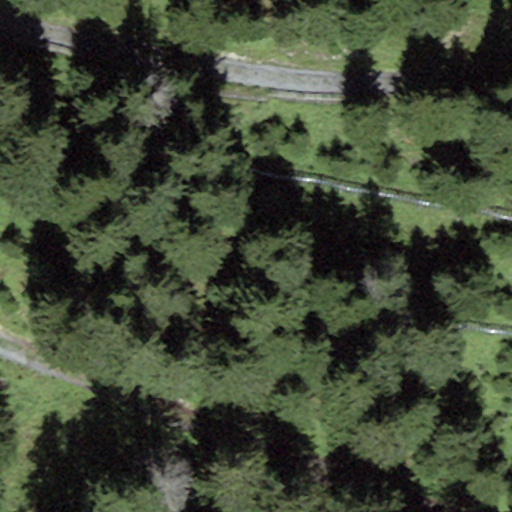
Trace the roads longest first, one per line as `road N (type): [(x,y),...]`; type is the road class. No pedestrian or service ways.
road 1 (track): [(0,34),(324,92),(511,86)]
road 2 (track): [(423,511),(0,344)]
